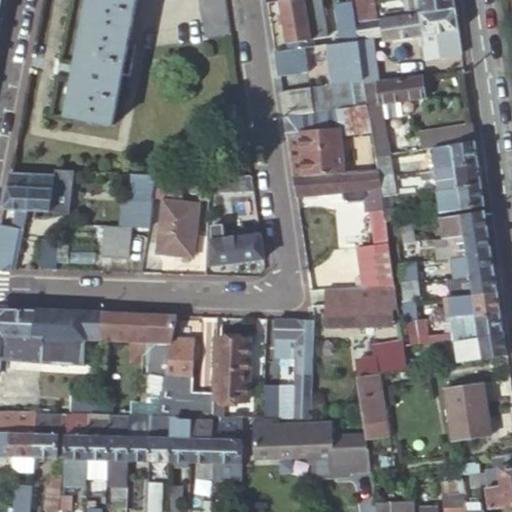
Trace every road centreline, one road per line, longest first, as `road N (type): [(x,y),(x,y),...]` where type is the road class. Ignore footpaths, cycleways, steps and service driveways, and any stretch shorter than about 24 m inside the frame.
road 1 (unclassified): [(0,289),(284,298),(291,274),(250,0)]
road 2 (residential): [(511,241),(475,0)]
